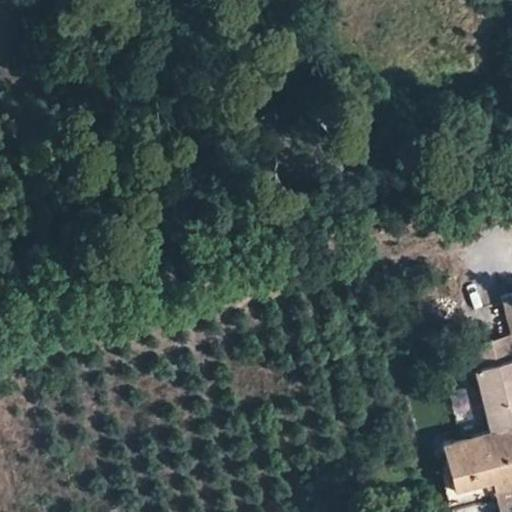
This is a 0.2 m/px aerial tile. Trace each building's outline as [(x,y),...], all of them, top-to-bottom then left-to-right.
[(475,267),(482,296),(495,293),(488,264),(475,267)] [(511,293),(510,294),(497,298),(508,337),(511,354),(511,293)] [(511,358),(511,354),(508,337),(465,348),(470,369),(511,358)] [(511,378),(511,358),(470,369),(475,388),(511,378)] [(511,378),(475,388),(485,429),(438,440),(444,464),(449,487),(487,478),(490,488),(511,484),(509,477),(511,475),(511,403),(511,402),(511,378)] [(27,511),(0,408),(0,511),(27,511)] [(446,499),(490,488),(487,478),(449,487),(444,464),(436,465),(446,499)]
